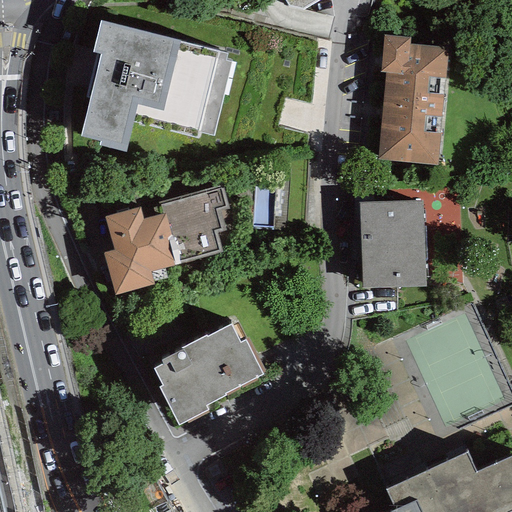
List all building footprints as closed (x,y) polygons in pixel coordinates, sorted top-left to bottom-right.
[(228,53),(100,20),(92,52),(100,55),(80,136),(100,141),(99,145),(127,152),(134,123),(198,139),(199,133),(212,136),(230,61),(226,60),(228,53)] [(411,37),(383,35),(380,73),(385,73),(378,160),(437,164),(447,48),(410,45),(411,37)] [(103,253),(115,295),(154,284),(150,271),(222,252),(217,234),(227,231),(221,211),(229,209),(222,185),(158,202),(161,214),(142,219),(139,208),(104,217),(113,250),(103,253)] [(422,200),(359,203),(362,289),(425,287),(422,200)] [(180,350),(161,360),(163,364),(153,369),(162,386),(158,388),(178,427),(209,411),(206,406),(225,396),(224,394),(262,374),(245,340),(240,343),(230,325),(206,338),(205,336),(180,349),(180,350)] [(466,453),(384,490),(394,510),(390,511),(511,511),(511,453),(474,471),(466,453)]
